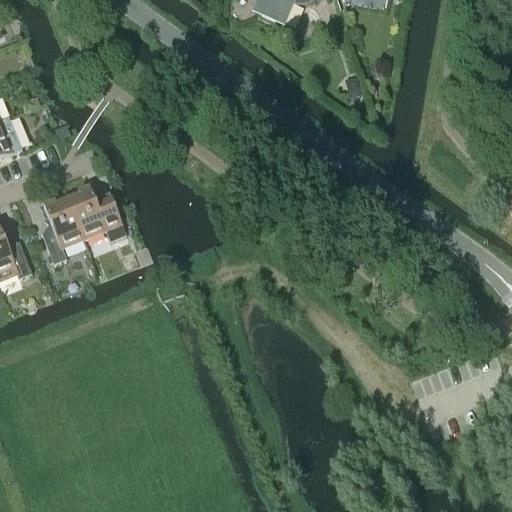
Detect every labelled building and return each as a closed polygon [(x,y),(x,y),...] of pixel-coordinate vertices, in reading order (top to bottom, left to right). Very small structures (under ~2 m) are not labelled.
[(293,8),(294,9),(296,9),(300,10),(305,10),(309,8),(311,8),(313,7),(314,6),(316,4),(318,3),(319,1),(320,0),(256,0),(259,1),(253,15),(284,28),(293,8)] [(344,83),(349,102),(364,98),(359,79),(344,83)] [(0,163),(22,155),(9,123),(0,127),(0,163)] [(66,201),(84,244),(106,235),(111,246),(127,240),(109,198),(94,204),(89,192),(66,201)] [(62,253),(84,244),(66,201),(43,211),(49,224),(45,228),(48,230),(41,240),(42,240),(54,269),(67,265),(62,253)] [(0,232),(0,286),(18,279),(20,283),(32,279),(21,249),(21,247),(8,245),(9,243),(3,242),(4,241),(0,232)]
